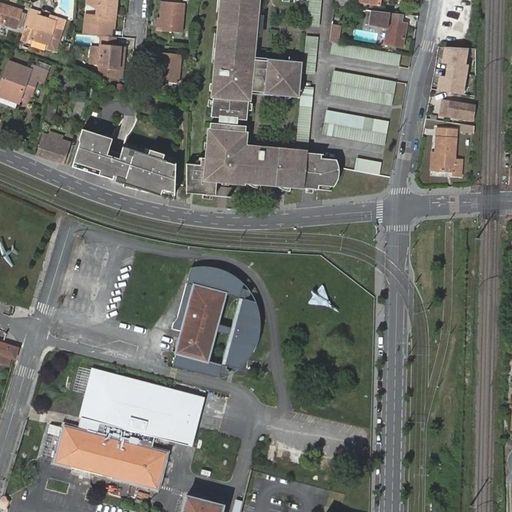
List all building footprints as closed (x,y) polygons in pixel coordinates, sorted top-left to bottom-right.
[(84,14),(82,33),(101,35),(109,36),(110,27),(111,15),(109,15),(109,11),(112,11),(114,12),(115,0),(85,0),(85,2),(96,7),(98,8),(97,15),(95,15),(84,14)] [(160,0),(158,0),(157,17),(160,18),(159,30),(180,32),(182,3),(160,0)] [(214,76),(213,85),(212,93),(212,99),(211,107),(210,116),(246,119),(247,113),(248,106),(248,100),(247,100),(245,100),(245,97),(246,92),(247,92),(249,92),(250,92),(256,93),(257,84),(264,84),(263,94),(262,96),(274,97),(282,97),(286,98),(286,96),(287,92),(290,92),(292,93),(294,93),(299,93),(302,69),(296,68),(294,68),(292,68),(289,68),(289,63),(289,62),(266,60),(266,61),(265,71),(258,70),(259,61),(253,60),(249,60),(250,53),(253,53),(253,48),(254,42),(254,37),(256,16),(257,14),(257,6),(258,1),(254,1),(254,0),(221,0),(221,13),(218,37),(217,50),(216,63),(215,72),(220,73),(220,76),(214,76)] [(309,0),(307,28),(319,29),(321,0),(309,0)] [(0,5),(1,2),(0,1),(0,22),(15,27),(21,8),(7,3),(6,6),(0,5)] [(29,8),(19,39),(27,41),(28,38),(47,43),(46,46),(54,48),(62,17),(55,15),(54,19),(48,18),(35,14),(36,10),(29,8)] [(393,12),(372,9),(368,23),(386,26),(384,43),(402,46),(405,26),(399,25),(400,20),(392,18),(393,12)] [(263,17),(256,16),(254,37),(262,38),(263,17)] [(330,41),(340,42),(342,24),(332,23),(330,41)] [(357,45),(371,47),(373,32),(360,30),(357,45)] [(114,46),(115,36),(109,36),(101,35),(98,66),(110,67),(109,73),(109,75),(121,76),(122,68),(117,67),(119,47),(114,46)] [(306,37),(303,75),(315,77),(319,39),(306,37)] [(333,46),(330,59),(397,69),(399,57),(333,46)] [(466,48),(444,46),(442,61),(448,62),(445,77),(439,76),(437,91),(461,94),(466,65),(463,65),(466,48)] [(159,60),(158,72),(157,81),(178,82),(181,54),(157,51),(156,60),(159,60)] [(9,62),(0,89),(0,95),(10,99),(11,96),(21,100),(29,76),(43,81),(47,68),(31,63),(29,69),(9,62)] [(334,74),(332,85),(392,95),(394,83),(334,74)] [(332,86),(330,99),(390,108),(392,96),(332,86)] [(297,128),(295,151),(307,153),(308,153),(310,129),(314,89),(302,88),(297,128)] [(447,116),(449,103),(440,102),(439,115),(447,116)] [(449,103),(447,116),(471,120),(473,107),(449,103)] [(328,113),(326,125),(386,135),(388,123),(328,113)] [(185,193),(186,193),(202,194),(208,195),(214,195),(216,177),(230,178),(230,181),(244,183),(245,183),(247,183),(258,184),(261,184),(272,185),(290,187),(303,188),(304,175),(305,166),(307,153),(295,151),(294,151),(287,151),(281,150),(264,148),(263,151),(258,150),(257,156),(251,155),(252,150),(245,149),(244,149),(242,149),(241,149),(241,145),(241,141),(242,141),(244,141),(246,125),(210,122),(208,142),(208,148),(207,158),(201,157),(201,159),(200,165),(198,165),(196,165),(185,164),(184,181),(185,182),(185,193)] [(461,123),(461,132),(476,133),(477,124),(461,123)] [(326,126),(324,138),(383,148),(385,136),(326,126)] [(79,142),(71,166),(111,179),(112,175),(123,178),(122,182),(158,194),(160,188),(172,192),(173,163),(160,159),(162,153),(150,150),(148,156),(123,148),(120,159),(107,155),(113,139),(81,129),(78,138),(79,142)] [(456,131),(445,131),(435,131),(435,155),(434,173),(439,173),(453,174),(453,177),(462,177),(463,161),(455,161),(456,131)] [(37,154),(63,163),(69,142),(52,136),(48,147),(40,144),(37,154)] [(308,153),(307,153),(305,166),(304,175),(303,188),(312,189),(321,190),(321,185),(324,158),(324,154),(317,154),(316,154),(308,153)] [(324,158),(321,185),(333,186),(335,186),(337,187),(339,184),(340,182),(341,179),(342,176),(342,174),(343,172),(343,170),(342,169),(342,167),(342,165),(341,163),(340,161),(339,160),(336,159),(324,158)] [(355,159),(353,170),(379,175),(381,163),(355,159)] [(192,267),(177,320),(174,331),(182,333),(174,367),(224,380),(231,377),(241,372),(251,359),(257,349),(261,336),(262,322),(257,304),(249,290),(236,277),(225,270),(206,267),(192,267)] [(21,347),(0,340),(0,363),(9,367),(12,358),(16,360),(21,347)] [(206,398),(93,368),(80,417),(194,447),(206,398)] [(170,453),(64,425),(55,462),(160,491),(170,453)] [(225,511),(227,505),(188,495),(183,511),(225,511)]
